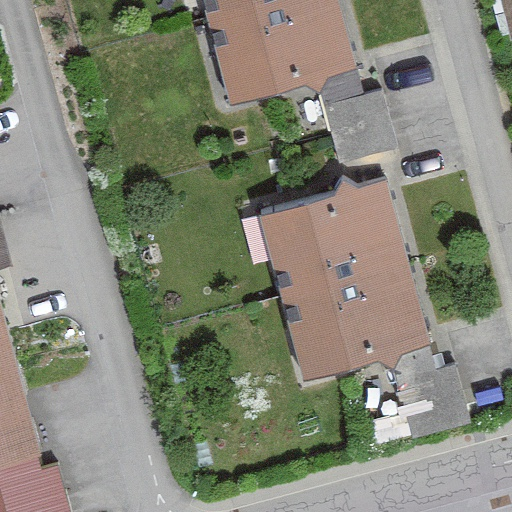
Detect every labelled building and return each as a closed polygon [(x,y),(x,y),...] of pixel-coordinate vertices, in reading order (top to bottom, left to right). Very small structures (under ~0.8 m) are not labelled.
[(347,71),(327,0),(196,0),(225,104),(347,71)] [(387,148),(374,92),(315,106),(328,162),(387,148)] [(426,339),(382,179),(254,214),(298,374),(426,339)] [(0,457),(30,450),(0,336),(0,266),(1,267),(0,262),(0,457)] [(462,421),(449,365),(390,379),(403,435),(462,421)] [(0,511),(65,511),(52,464),(0,478),(0,511)]
